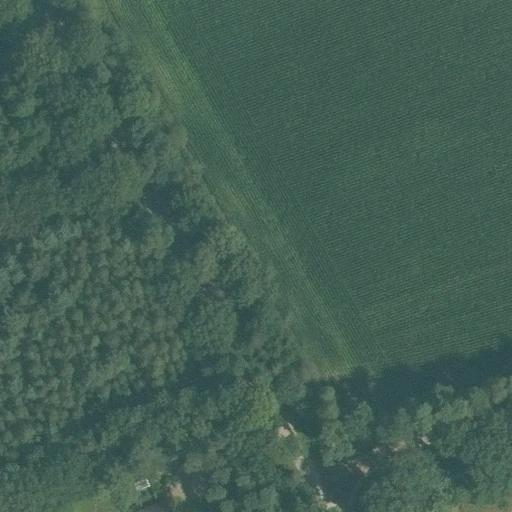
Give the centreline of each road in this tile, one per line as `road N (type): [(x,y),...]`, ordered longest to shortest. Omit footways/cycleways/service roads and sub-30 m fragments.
road 1 (unclassified): [(305,470),(32,0)]
road 2 (unclassified): [(511,416),(305,470)]
